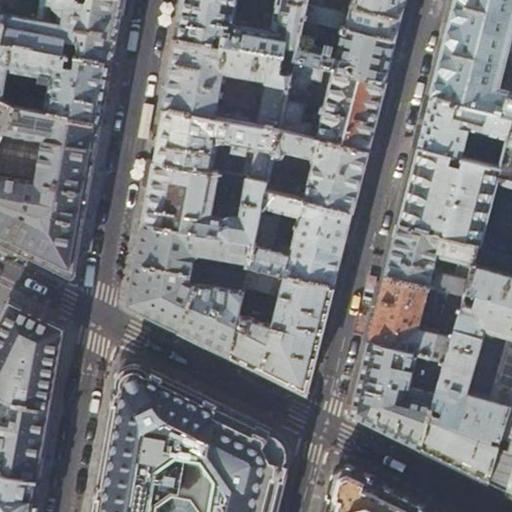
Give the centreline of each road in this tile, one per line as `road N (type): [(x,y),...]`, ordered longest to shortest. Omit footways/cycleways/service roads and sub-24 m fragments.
road 1 (residential): [(428,0),(321,424)]
road 2 (residential): [(96,314),(152,0)]
road 3 (residential): [(321,424),(96,314)]
road 4 (residential): [(62,511),(96,314)]
road 5 (residential): [(496,511),(321,424)]
